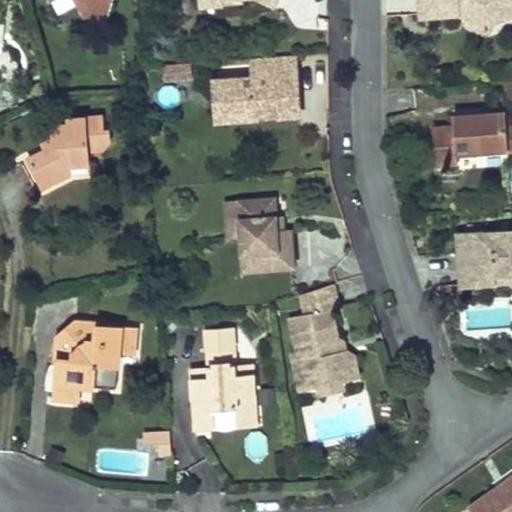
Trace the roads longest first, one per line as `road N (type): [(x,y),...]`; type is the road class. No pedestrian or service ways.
road 1 (residential): [(455,422),(354,142),(351,0)]
road 2 (residential): [(0,493),(167,511)]
